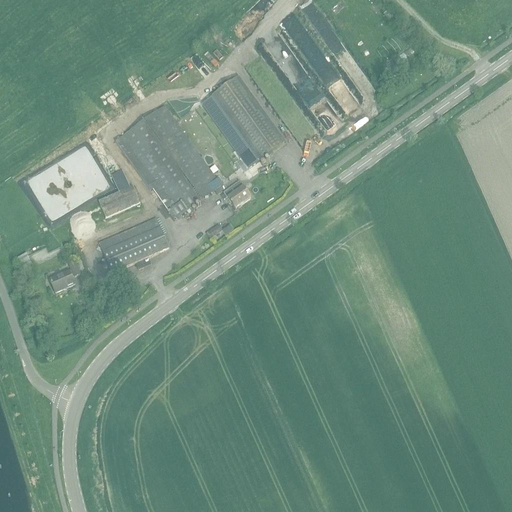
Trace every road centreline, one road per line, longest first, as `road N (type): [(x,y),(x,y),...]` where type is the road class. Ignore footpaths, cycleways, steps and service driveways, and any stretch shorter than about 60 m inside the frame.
road 1 (tertiary): [(77,404),(128,335),(511,57)]
road 2 (unclassified): [(77,404),(44,389),(31,373),(0,289)]
